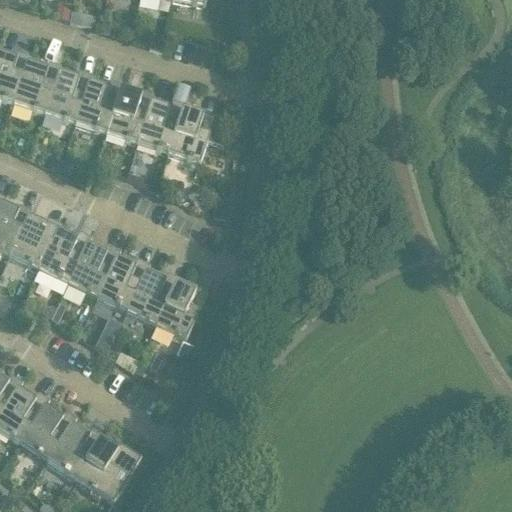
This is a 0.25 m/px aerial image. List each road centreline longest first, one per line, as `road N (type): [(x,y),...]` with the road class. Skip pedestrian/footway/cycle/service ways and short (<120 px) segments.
road 1 (residential): [(261,103),(0,17)]
road 2 (residential): [(237,276),(0,164)]
road 3 (residential): [(174,446),(0,334)]
road 4 (residential): [(237,276),(235,311),(174,446)]
road 5 (residential): [(261,103),(237,276)]
